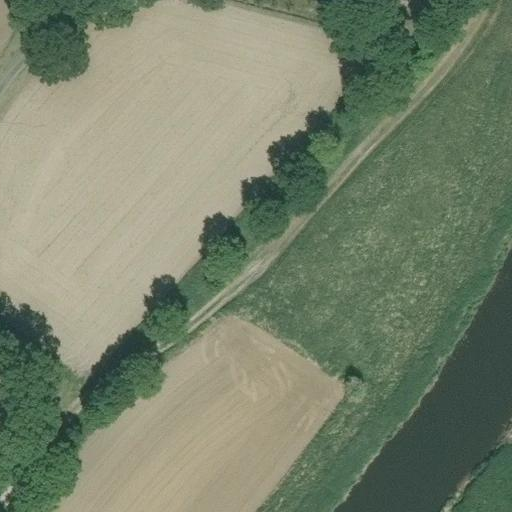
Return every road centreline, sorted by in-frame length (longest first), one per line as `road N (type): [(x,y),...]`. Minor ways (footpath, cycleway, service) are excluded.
road 1 (track): [(0,323),(57,380),(46,454),(1,511)]
road 2 (track): [(0,94),(24,54),(84,0)]
